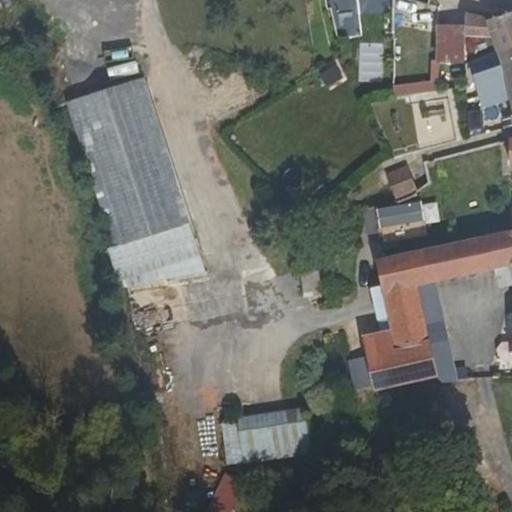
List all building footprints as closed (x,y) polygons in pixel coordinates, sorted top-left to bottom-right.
[(319,0),(322,11),(360,2),(360,0),(319,0)] [(379,0),(379,6),(393,10),(393,0),(379,0)] [(399,12),(395,11),(393,10),(391,27),(400,28),(399,12)] [(511,47),(511,13),(511,12),(484,23),(489,38),(493,51),(511,47)] [(489,38),(484,23),(462,18),(463,33),(463,42),(468,42),(489,38)] [(463,42),(463,33),(439,33),(440,66),(458,66),(463,66),(463,56),(463,42)] [(381,54),(390,54),(391,36),(383,36),(381,54)] [(373,43),(359,44),(361,67),(376,66),(373,43)] [(361,67),(359,44),(350,45),(352,68),(361,67)] [(511,47),(493,51),(502,77),(503,80),(507,93),(511,109),(511,47)] [(336,62),(317,73),(326,88),(344,77),(336,62)] [(201,271),(152,73),(71,93),(108,244),(109,244),(117,279),(165,267),(168,279),(201,271)] [(473,74),(464,74),(464,78),(464,88),(473,87),(473,74)] [(409,168),(388,176),(396,198),(417,190),(409,168)] [(423,220),(420,201),(377,208),(380,227),(423,220)] [(423,204),(426,225),(440,223),(437,202),(423,204)] [(511,231),(421,254),(374,266),(383,301),(433,289),(511,269),(511,231)] [(433,347),(443,382),(444,387),(460,385),(433,289),(383,301),(387,325),(395,356),(433,347)] [(379,341),(384,359),(395,356),(387,325),(376,328),(379,341)] [(368,344),(371,361),(384,359),(379,341),(368,344)] [(350,365),(357,395),(376,390),(371,361),(350,365)] [(202,467),(314,454),(309,407),(221,418),(223,434),(199,437),(202,467)] [(211,508),(222,511),(231,511),(244,480),(225,473),(211,508)]
